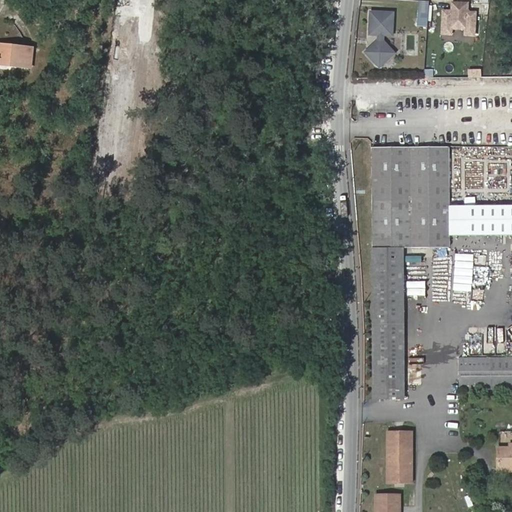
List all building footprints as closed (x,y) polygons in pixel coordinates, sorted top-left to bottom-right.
[(429,2),(418,1),(416,27),(427,27),(429,2)] [(453,2),(452,10),(443,11),(442,34),(454,38),(455,32),(464,32),(477,38),(478,15),(471,12),(470,4),(453,2)] [(395,10),(370,10),(368,36),(378,39),(364,52),(383,70),(397,56),(387,36),(394,38),(395,10)] [(0,55),(9,57),(9,64),(31,66),(33,48),(0,44),(0,55)] [(0,62),(9,64),(9,57),(0,55),(0,62)] [(372,146),(372,207),(372,247),(402,247),(447,247),(447,235),(447,205),(446,202),(446,146),(372,146)] [(511,204),(487,205),(458,205),(458,235),(487,236),(511,235),(511,204)] [(447,205),(447,235),(458,235),(458,205),(447,205)] [(402,247),(372,247),(373,398),(403,398),(402,247)] [(453,278),(470,280),(472,263),(455,261),(453,278)] [(407,282),(407,296),(425,296),(425,282),(407,282)] [(511,355),(484,356),(459,356),(458,388),(482,388),(511,387),(511,355)] [(412,430),(387,429),(386,482),(412,482),(412,430)] [(511,465),(511,440),(509,440),(509,446),(497,445),(497,465),(511,465)] [(376,496),(375,511),(397,511),(397,496),(376,496)]
